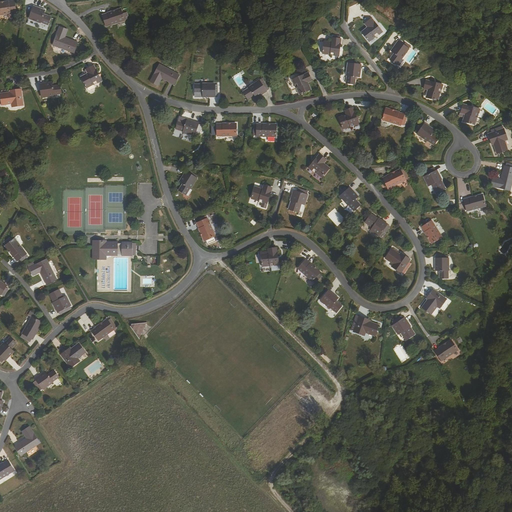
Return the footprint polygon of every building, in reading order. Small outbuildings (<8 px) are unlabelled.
[(15,1),(0,3),(0,14),(17,12),(15,1)] [(40,10),(40,9),(33,6),(31,12),(32,13),(30,19),(41,23),(41,22),(48,25),(51,17),(44,14),(45,12),(40,10)] [(124,17),(126,16),(125,13),(122,14),(121,9),(102,15),(106,26),(125,20),(124,17)] [(381,34),(371,21),(365,26),(369,31),(363,36),(369,43),(375,38),(375,39),(381,34)] [(62,37),(63,34),(66,35),(68,30),(60,27),(53,45),(74,53),(78,43),(65,38),(62,37)] [(339,55),(341,39),(340,39),(338,39),(338,37),(334,36),(333,44),(325,44),(324,52),(331,53),(331,54),(339,55)] [(403,46),(398,42),(395,47),(396,48),(392,53),(394,54),(389,60),(396,65),(400,59),(402,60),(410,48),(407,45),(405,48),(403,47),(403,46)] [(355,77),(357,77),(358,72),(360,72),(361,66),(354,65),(355,63),(348,62),(346,76),(348,76),(347,84),(354,85),(355,77)] [(87,69),(88,70),(85,72),(86,74),(87,76),(83,78),(88,86),(94,83),(95,83),(101,80),(94,65),(87,69)] [(175,85),(180,75),(160,65),(150,82),(158,86),(162,79),(175,85)] [(305,82),(310,80),(308,73),(293,79),(296,86),(297,86),(299,93),(308,90),(305,82)] [(268,91),(267,88),(265,85),(268,84),(265,79),(261,81),(261,80),(251,87),(252,88),(245,92),(250,98),(256,94),(258,97),(268,91)] [(423,90),(426,91),(429,92),(427,98),(436,100),(438,93),(439,93),(441,86),(425,82),(423,90)] [(59,86),(52,87),(51,85),(46,85),(46,84),(39,85),(40,91),(41,91),(42,97),(53,96),(53,94),(61,93),(59,86)] [(203,86),(195,86),(195,93),(203,93),(203,97),(215,97),(215,90),(214,90),(214,84),(203,84),(203,86)] [(11,92),(2,93),(4,104),(12,102),(13,106),(23,104),(21,89),(11,91),(11,92)] [(463,105),(461,112),(460,115),(464,116),(465,113),(467,113),(465,121),(474,124),(476,116),(478,109),(463,105)] [(344,111),(345,114),(346,117),(341,119),(344,128),(351,125),(351,126),(358,123),(353,108),(344,111)] [(403,117),(404,115),(386,109),(382,120),(401,126),(401,125),(402,122),(405,123),(406,118),(403,117)] [(186,124),(179,121),(176,129),(183,132),(194,136),(196,130),(197,130),(199,124),(187,120),(186,124)] [(236,124),(217,125),(217,136),(236,136),(236,124)] [(416,131),(418,133),(418,135),(427,141),(427,140),(434,145),(439,138),(432,134),(433,132),(429,128),(429,127),(424,124),(423,125),(420,129),(418,128),(416,131)] [(276,125),(257,125),(256,137),(276,137),(276,125)] [(501,127),(493,130),(494,133),(492,134),(488,135),(490,141),(492,140),(494,145),(493,145),(497,154),(507,151),(504,141),(507,140),(504,129),(503,130),(502,130),(501,127)] [(321,176),(327,169),(322,165),(324,164),(326,161),(319,155),(309,167),(315,172),(321,176)] [(497,181),(498,179),(493,178),(491,186),(510,191),(511,181),(511,168),(507,167),(505,167),(504,167),(501,180),(500,182),(497,181)] [(440,180),(439,178),(440,177),(437,170),(423,177),(428,187),(431,185),(435,193),(445,188),(441,180),(440,180)] [(198,176),(193,174),(192,175),(189,173),(186,171),(180,182),(183,184),(179,190),(185,195),(189,188),(190,189),(198,176)] [(400,171),(383,179),(388,189),(405,181),(405,180),(401,171),(400,171)] [(267,204),(272,188),(265,186),(263,192),(256,190),(253,198),(260,201),(260,202),(267,204)] [(345,193),(341,197),(348,206),(349,206),(349,205),(355,211),(360,206),(355,200),(357,198),(353,194),(354,193),(349,188),(345,192),(345,193)] [(301,193),(298,192),(294,191),(291,200),(291,201),(288,209),(299,213),(302,204),(305,205),(308,195),(307,195),(306,195),(307,192),(302,190),(301,193)] [(482,195),(464,200),(466,211),(485,206),(482,195)] [(380,221),(378,220),(379,219),(371,214),(365,223),(372,228),(374,230),(373,232),(379,237),(380,235),(384,229),(387,225),(388,225),(381,220),(380,221)] [(207,219),(197,223),(205,241),(215,237),(207,219)] [(431,222),(422,228),(432,244),(442,238),(431,222)] [(19,260),(24,256),(25,255),(26,254),(14,239),(5,247),(17,261),(19,260)] [(118,243),(118,244),(118,245),(114,245),(114,244),(114,242),(102,242),(102,240),(101,240),(97,244),(94,240),(90,240),(89,248),(89,260),(102,261),(102,256),(114,256),(114,255),(114,251),(118,251),(118,255),(118,256),(129,256),(129,255),(132,255),(132,249),(129,249),(129,244),(129,243),(118,243)] [(270,256),(262,257),(263,266),(271,265),(271,266),(279,265),(276,249),(269,250),(270,256)] [(403,258),(400,256),(391,250),(385,259),(393,265),(391,268),(400,274),(401,272),(405,267),(409,262),(410,260),(404,256),(403,258)] [(447,259),(447,257),(442,257),(442,256),(437,256),(437,258),(436,258),(436,265),(437,265),(437,271),(439,271),(440,279),(447,279),(447,271),(449,271),(448,259),(447,259)] [(30,264),(31,267),(29,268),(33,276),(38,273),(36,271),(39,269),(40,272),(47,284),(57,279),(46,259),(35,265),(33,263),(30,264)] [(314,279),(320,273),(306,260),(298,268),(312,281),(313,281),(314,279)] [(62,310),(67,307),(70,306),(71,306),(66,296),(63,297),(59,290),(50,294),(54,303),(53,303),(58,312),(59,311),(62,310)] [(337,299),(333,295),(333,294),(328,290),(324,295),(325,296),(321,301),(330,308),(331,307),(337,312),(342,306),(336,301),(337,299)] [(429,295),(430,296),(428,300),(422,308),(431,315),(437,307),(440,309),(446,300),(433,290),(429,295)] [(40,321),(41,322),(43,318),(34,313),(33,315),(41,318),(40,321)] [(42,322),(41,322),(40,321),(32,317),(31,317),(22,334),(32,340),(42,322)] [(375,336),(378,326),(369,322),(365,321),(366,319),(359,317),(357,323),(353,322),(350,330),(354,332),(353,332),(364,336),(365,333),(375,336)] [(112,326),(111,324),(107,319),(106,318),(91,329),(92,330),(97,338),(113,327),(112,326)] [(400,331),(401,333),(406,341),(415,335),(410,327),(409,328),(408,326),(409,325),(405,318),(403,319),(402,320),(397,324),(394,325),(393,326),(397,333),(400,331)] [(129,323),(137,335),(144,320),(130,321),(129,323)] [(0,359),(1,361),(3,359),(4,360),(5,361),(10,356),(9,355),(13,351),(11,350),(16,344),(11,338),(5,344),(4,343),(0,347),(0,359)] [(451,340),(435,351),(441,361),(457,350),(451,340)] [(79,344),(71,350),(68,352),(66,350),(61,354),(71,368),(80,361),(78,359),(86,353),(79,344)] [(52,381),(58,376),(54,370),(47,375),(46,373),(41,376),(40,375),(35,379),(37,381),(38,383),(35,384),(37,386),(41,390),(44,388),(44,389),(53,382),(52,381)] [(311,386),(315,379),(308,375),(304,382),(311,386)] [(304,382),(299,387),(304,392),(309,387),(304,382)] [(40,443),(29,427),(22,432),(26,439),(15,446),(21,455),(40,443)] [(8,461),(0,465),(0,479),(14,471),(8,461)]
